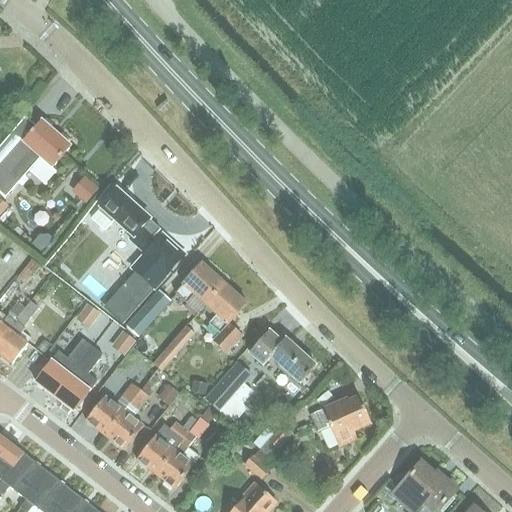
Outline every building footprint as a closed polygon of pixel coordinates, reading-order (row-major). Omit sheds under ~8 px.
[(23,121),(0,148),(0,193),(6,199),(41,159),(53,169),(71,148),(42,122),(34,131),(23,121)] [(140,175),(147,168),(134,155),(126,162),(140,175)] [(87,179),(75,192),(89,204),(101,191),(87,179)] [(118,190),(91,220),(105,232),(115,221),(133,238),(132,239),(143,249),(160,230),(130,204),(132,202),(118,190)] [(0,200),(0,217),(8,207),(0,200)] [(35,221),(21,221),(21,237),(35,237),(35,221)] [(163,237),(133,270),(155,290),(185,256),(163,237)] [(32,261),(18,279),(27,286),(41,268),(32,261)] [(205,307),(224,286),(202,266),(176,296),(186,305),(194,297),(205,307)] [(224,286),(205,307),(216,317),(208,325),(219,335),(213,342),(226,354),(241,339),(227,327),(246,305),(224,286)] [(137,339),(170,303),(158,292),(126,329),(137,339)] [(0,343),(32,303),(31,303),(26,309),(19,303),(2,325),(0,323),(0,343)] [(32,303),(0,343),(0,356),(12,365),(28,345),(19,338),(25,329),(24,328),(39,309),(32,303)] [(88,305),(83,311),(95,321),(100,315),(88,305)] [(187,327),(154,365),(163,373),(195,335),(187,327)] [(124,332),(119,338),(131,348),(136,342),(124,332)] [(315,367),(285,340),(282,344),(269,332),(248,354),(262,366),(269,358),(298,385),(315,367)] [(54,398),(77,370),(94,349),(83,341),(69,360),(59,352),(51,363),(35,383),(54,398)] [(44,341),(37,350),(44,356),(51,346),(44,341)] [(94,349),(77,370),(54,398),(74,413),(90,392),(98,382),(89,375),(103,356),(94,349)] [(205,400),(234,426),(248,411),(243,406),(253,394),(244,386),(252,377),(237,364),(205,400)] [(194,383),(192,393),(205,396),(207,386),(194,383)] [(86,422),(105,437),(140,391),(132,384),(115,406),(104,398),(86,422)] [(168,386),(158,399),(168,406),(178,394),(168,386)] [(140,391),(105,437),(124,452),(143,428),(133,421),(150,398),(140,391)] [(352,432),(370,425),(358,399),(348,403),(347,400),(310,416),(316,432),(328,426),(337,448),(355,440),(352,432)] [(206,410),(200,418),(208,424),(214,416),(206,410)] [(137,462),(156,477),(188,434),(175,424),(170,431),(164,426),(137,462)] [(268,441),(259,451),(270,459),(271,458),(277,450),(291,434),(282,425),(268,441)] [(188,434),(156,477),(174,491),(193,466),(199,458),(187,449),(195,439),(188,434)] [(0,437),(0,436),(0,480),(3,483),(24,455),(0,437)] [(277,464),(271,458),(270,459),(259,451),(245,467),(263,482),(277,464)] [(10,488),(27,501),(48,474),(24,455),(3,483),(0,486),(0,492),(4,496),(10,488)] [(421,466),(399,490),(393,497),(409,511),(420,511),(426,506),(432,511),(437,511),(455,492),(435,474),(433,477),(421,466)] [(40,511),(57,511),(72,493),(57,481),(48,474),(27,501),(21,509),(24,511),(30,511),(34,507),(40,511)] [(268,511),(275,504),(254,486),(244,498),(245,499),(234,511),(268,511)] [(57,511),(96,511),(72,493),(57,511)]
